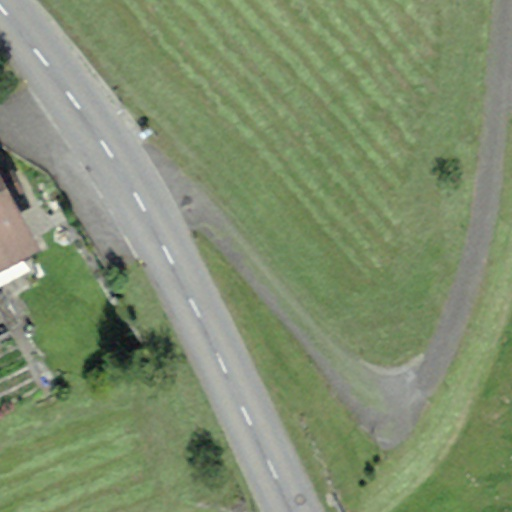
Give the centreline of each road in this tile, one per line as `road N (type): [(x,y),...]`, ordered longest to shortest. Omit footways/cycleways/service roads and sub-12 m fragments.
road 1 (track): [(127,179),(170,197),(226,237),(355,385),(396,395),(417,386),(449,332),(485,209),(503,0)]
road 2 (unclassified): [(0,6),(127,179),(200,312),(291,511)]
